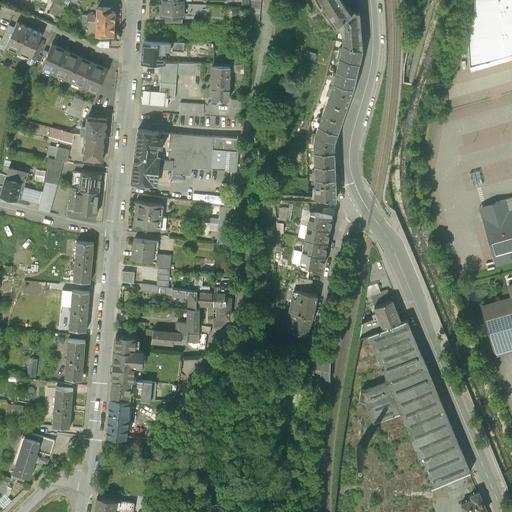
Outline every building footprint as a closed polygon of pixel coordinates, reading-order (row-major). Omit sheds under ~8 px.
[(341,0),(325,0),(320,3),(325,11),(330,18),(335,25),(340,31),(354,17),(350,11),(345,5),(341,0)] [(501,0),(473,0),(474,7),(467,23),(469,66),(471,70),(506,60),(505,56),(501,0)] [(511,0),(501,0),(505,56),(506,60),(511,58),(511,0)] [(183,4),(163,4),(163,10),(162,10),(160,11),(160,14),(161,16),(162,16),(162,17),(164,17),(180,18),(183,18),(183,4)] [(117,13),(106,12),(107,9),(98,8),(97,18),(97,22),(116,24),(117,13)] [(364,48),(360,16),(357,16),(356,15),(354,17),(340,31),(341,44),(364,48)] [(97,22),(89,22),(88,26),(88,35),(115,37),(116,24),(97,22)] [(14,31),(7,45),(19,51),(29,29),(17,24),(14,31)] [(7,45),(14,31),(7,27),(0,41),(0,45),(5,48),(7,45)] [(42,35),(29,29),(19,51),(32,57),(42,35)] [(169,43),(148,42),(147,64),(157,65),(168,65),(168,63),(169,43)] [(216,44),(169,43),(168,63),(180,64),(199,64),(216,63),(216,44)] [(364,48),(341,44),(340,51),(337,50),(335,57),(341,58),(360,63),(364,48)] [(65,51),(51,45),(41,68),(55,74),(65,51)] [(79,57),(65,51),(55,74),(69,80),(79,57)] [(93,63),(79,57),(69,80),(83,86),(93,63)] [(360,63),(341,58),(340,63),(337,62),(335,71),(338,72),(357,77),(360,63)] [(108,70),(93,63),(83,86),(97,93),(108,70)] [(168,65),(157,65),(157,74),(161,74),(160,91),(165,91),(165,97),(174,98),(176,76),(199,75),(199,64),(180,64),(168,63),(168,65)] [(233,65),(213,66),(212,98),(232,98),(233,65)] [(357,77),(338,72),(337,77),(334,76),(331,83),(335,84),(354,89),(357,77)] [(354,89),(335,84),(333,91),(330,90),(328,96),(331,97),(329,102),(348,108),(354,89)] [(160,91),(144,90),(143,105),(164,106),(165,97),(165,91),(160,91)] [(85,102),(74,98),(69,110),(80,115),(85,102)] [(240,103),(230,102),(228,118),(238,119),(240,103)] [(348,108),(329,102),(327,110),(323,109),(322,114),(325,115),(323,121),(341,127),(348,108)] [(204,105),(180,103),(179,115),(203,116),(204,105)] [(81,135),(86,135),(105,137),(106,121),(89,120),(88,130),(82,130),(81,135)] [(336,143),(341,127),(323,121),(322,123),(319,122),(317,128),(320,128),(317,137),(336,143)] [(73,133),(51,127),(49,137),(71,142),(73,133)] [(160,131),(137,129),(132,179),(162,182),(165,154),(157,154),(158,146),(163,147),(164,136),(160,135),(160,131)] [(239,139),(160,131),(160,135),(164,136),(163,147),(158,146),(157,154),(165,154),(162,182),(170,183),(170,178),(184,179),(184,175),(193,176),(194,169),(215,171),(217,152),(237,154),(239,139)] [(105,137),(86,135),(83,159),(103,161),(105,137)] [(315,148),(315,155),(334,154),(334,151),(336,143),(317,137),(315,144),(312,144),(312,149),(315,148)] [(58,147),(55,160),(63,162),(67,162),(69,150),(58,147)] [(311,161),(311,169),(314,169),(335,168),(334,154),(315,155),(315,161),(311,161)] [(45,183),(56,186),(63,162),(55,160),(48,158),(45,183)] [(7,175),(7,178),(22,182),(20,190),(24,191),(30,172),(10,166),(7,175)] [(45,180),(47,170),(37,168),(35,179),(45,180)] [(335,168),(314,169),(314,173),(311,173),(311,182),(315,181),(335,181),(335,168)] [(102,172),(81,169),(81,173),(73,172),(72,186),(79,187),(79,190),(99,193),(102,172)] [(22,182),(7,178),(4,187),(2,196),(17,200),(20,190),(22,182)] [(335,181),(315,181),(316,193),(313,193),(312,201),(335,203),(336,197),(335,181)] [(45,183),(38,209),(49,212),(56,186),(45,183)] [(99,193),(79,190),(76,210),(96,213),(99,193)] [(144,195),(143,202),(165,204),(168,205),(169,198),(144,195)] [(511,261),(511,197),(479,207),(495,266),(511,261)] [(143,202),(137,201),(136,214),(163,217),(165,204),(143,202)] [(233,206),(223,205),(220,229),(230,230),(233,206)] [(163,217),(136,214),(134,225),(164,229),(165,217),(163,217)] [(332,219),(310,214),(307,228),(330,232),(332,219)] [(330,232),(307,228),(304,241),(327,245),(330,232)] [(220,229),(218,229),(217,242),(225,242),(229,243),(230,230),(220,229)] [(158,241),(134,238),(132,258),(155,261),(156,261),(157,253),(158,241)] [(96,243),(78,241),(74,280),(91,282),(96,243)] [(225,242),(217,242),(214,241),(214,249),(224,250),(225,242)] [(327,245),(304,241),(302,254),(324,258),(327,245)] [(171,254),(157,253),(156,261),(155,261),(155,267),(158,267),(170,268),(171,254)] [(324,258),(302,254),(299,267),(322,271),(324,258)] [(170,268),(158,267),(156,284),(168,285),(170,268)] [(134,272),(122,271),(121,281),(133,282),(134,272)] [(312,284),(297,281),(296,287),(299,287),(298,294),(309,297),(312,284)] [(496,353),(511,349),(511,283),(508,285),(511,298),(484,305),(496,353)] [(158,292),(159,285),(141,284),(141,291),(158,292)] [(201,289),(159,285),(158,292),(164,293),(172,295),(187,296),(187,307),(198,307),(198,305),(200,305),(201,289)] [(219,285),(214,285),(214,289),(214,305),(225,306),(225,297),(226,290),(219,290),(219,285)] [(214,289),(201,289),(200,305),(214,305),(214,289)] [(90,292),(72,290),(68,329),(86,331),(90,292)] [(387,291),(370,298),(374,308),(391,301),(387,291)] [(309,297),(298,294),(296,300),(292,299),(288,314),(293,315),(312,319),(316,298),(309,297)] [(221,306),(220,317),(230,318),(232,297),(225,297),(225,306),(221,306)] [(391,301),(374,308),(377,313),(372,315),(374,320),(361,325),(359,339),(369,335),(400,322),(392,300),(391,301)] [(175,330),(199,331),(199,308),(198,307),(187,307),(186,320),(175,320),(175,330)] [(312,319),(293,315),(292,320),(287,319),(285,324),(290,326),(288,332),(306,337),(312,319)] [(470,471),(422,354),(421,354),(406,319),(400,322),(369,335),(389,380),(366,390),(361,389),(361,399),(365,399),(375,424),(401,414),(432,487),(470,471)] [(175,330),(152,329),(152,340),(171,341),(171,339),(187,339),(187,331),(175,330)] [(199,339),(199,331),(187,331),(187,339),(199,339)] [(136,335),(116,333),(112,378),(131,380),(134,380),(136,365),(141,365),(143,349),(135,349),(136,335)] [(85,341),(67,339),(63,378),(81,380),(85,341)] [(310,380),(329,382),(331,357),(312,356),(310,380)] [(131,380),(112,378),(110,396),(130,398),(131,380)] [(151,381),(143,381),(141,399),(150,400),(151,381)] [(73,388),(54,386),(50,426),(69,427),(73,388)] [(130,398),(110,396),(106,434),(126,436),(130,398)] [(31,434),(30,439),(40,442),(37,450),(49,454),(53,441),(31,434)] [(24,437),(12,472),(29,478),(35,460),(37,461),(39,460),(39,457),(39,455),(36,454),(37,450),(40,442),(30,439),(24,437)] [(470,495),(471,499),(461,503),(464,511),(481,511),(487,510),(479,491),(470,495)] [(11,502),(4,495),(0,499),(0,506),(3,509),(11,502)] [(116,500),(97,497),(95,511),(97,511),(113,511),(114,508),(114,509),(116,500)]
